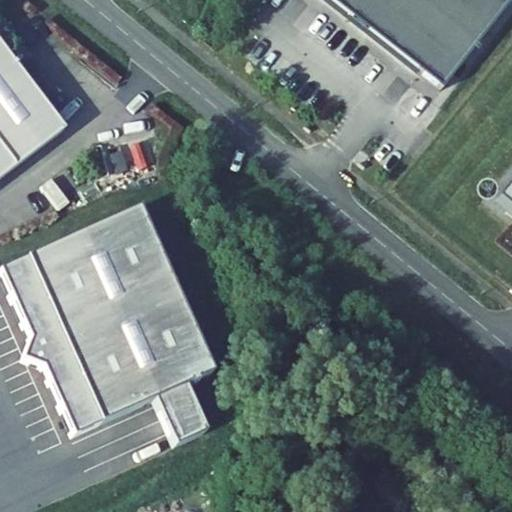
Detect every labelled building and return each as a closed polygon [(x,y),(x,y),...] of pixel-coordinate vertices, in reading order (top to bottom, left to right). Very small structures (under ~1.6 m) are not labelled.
[(509,13),(492,0),(312,0),(442,99),(509,13)] [(0,155),(12,170),(60,133),(0,53),(0,155)] [(0,179),(12,170),(0,155),(0,179)] [(511,190),(503,201),(511,208),(511,190)] [(131,213),(0,273),(0,280),(28,341),(20,363),(40,372),(70,439),(153,405),(173,451),(203,437),(182,392),(208,378),(131,213)]
